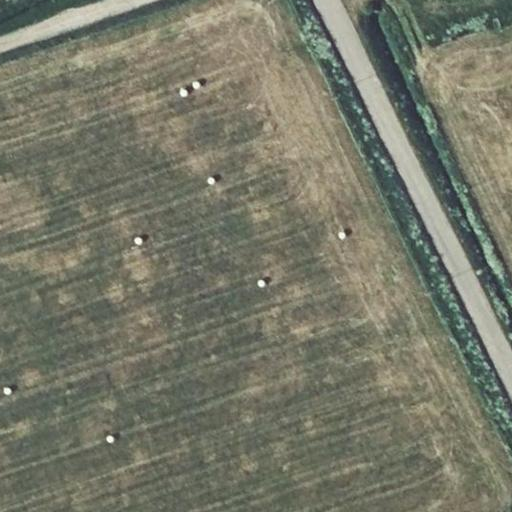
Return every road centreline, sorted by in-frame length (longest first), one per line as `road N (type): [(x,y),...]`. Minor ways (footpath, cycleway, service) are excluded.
road 1 (unclassified): [(326,0),(511,375)]
road 2 (track): [(134,0),(0,45)]
